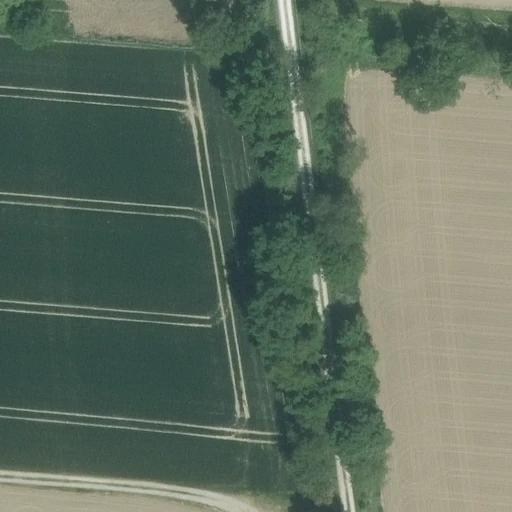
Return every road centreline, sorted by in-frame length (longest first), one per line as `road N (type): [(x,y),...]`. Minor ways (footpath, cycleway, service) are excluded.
road 1 (track): [(361,511),(284,0)]
road 2 (track): [(256,511),(0,490)]
